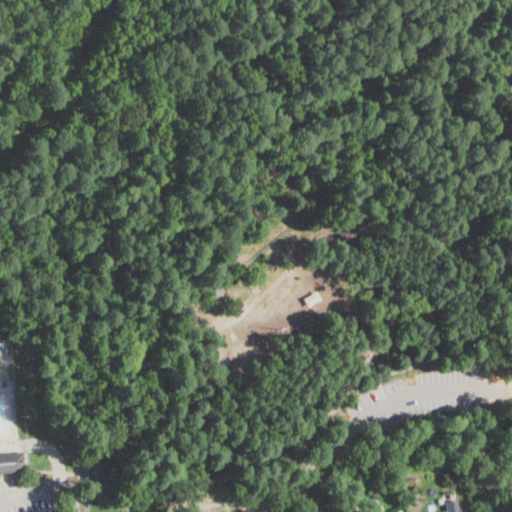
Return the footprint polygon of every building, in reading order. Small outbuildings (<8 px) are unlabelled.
[(299,124),(292,129),(284,128),(279,122),(280,114),(286,108),(295,110),(300,116),(299,124)] [(359,242),(351,246),(343,243),(339,236),(341,227),(348,222),(357,225),(362,233),(359,242)] [(220,300),(212,303),(204,300),(201,292),(204,285),(212,281),(220,284),(223,292),(220,300)] [(308,307),(321,299),(315,290),(302,297),(308,307)] [(0,474),(0,454),(23,452),(25,472),(0,474)] [(380,495),(373,499),(369,491),(376,488),(380,495)] [(456,499),(458,509),(459,508),(459,511),(438,511),(446,511),(445,501),(456,499)]
